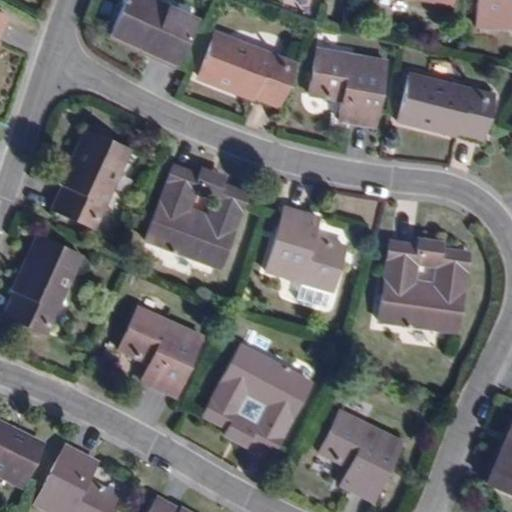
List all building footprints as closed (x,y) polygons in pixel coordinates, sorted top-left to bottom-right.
[(175,65),(195,20),(150,0),(124,0),(112,29),(155,49),(153,54),(175,65)] [(511,28),(511,0),(475,0),(475,28),(511,28)] [(155,49),(112,29),(109,34),(153,54),(155,49)] [(275,105),(292,63),(213,32),(197,74),(275,105)] [(374,126),(385,61),(316,50),(309,89),(325,92),(324,97),(342,100),(339,120),(374,126)] [(480,141),(491,97),(409,76),(397,120),(480,141)] [(91,229),(128,152),(89,133),(52,209),(91,229)] [(218,269),(247,196),(220,185),(214,183),(208,199),(217,203),(209,221),(182,211),(189,192),(198,196),(204,179),(198,177),(172,166),(143,240),(218,269)] [(220,185),(223,177),(201,169),(198,177),(204,179),(214,183),(220,185)] [(329,292),(341,253),(327,248),(329,243),(310,237),(317,218),(283,207),(263,271),(300,283),(295,299),(323,309),(329,292)] [(44,333),(79,256),(39,238),(4,315),(44,333)] [(438,251),(439,242),(416,239),(415,247),(422,248),(432,250),(438,251)] [(341,253),(343,247),(329,243),(327,248),(341,253)] [(456,333),(467,255),(438,251),(432,250),(430,266),(439,267),(436,288),(407,284),(410,263),(420,264),(422,248),(415,247),(387,243),(377,322),(456,333)] [(173,399),(201,338),(136,310),(119,347),(135,354),(132,359),(149,366),(141,385),(173,399)] [(273,452),(311,382),(240,344),(202,414),(228,428),(234,431),(241,417),(232,412),(242,394),(269,409),(259,426),(249,421),(242,436),(248,439),(273,452)] [(132,359),(135,354),(119,347),(117,352),(132,359)] [(371,502),(400,442),(337,412),(319,448),(333,455),(331,461),(347,469),(338,486),(371,502)] [(500,465),(511,437),(511,420),(494,464),(500,465)] [(41,449),(0,428),(0,477),(21,488),(41,449)] [(245,446),(248,439),(242,436),(234,431),(228,428),(224,436),(245,446)] [(511,495),(511,437),(500,465),(494,464),(485,485),(511,495)] [(109,511),(113,504),(99,496),(102,491),(86,482),(96,464),(65,447),(33,506),(45,511),(109,511)] [(333,455),(319,448),(317,454),(331,461),(333,455)] [(113,504),(116,499),(102,491),(99,496),(113,504)] [(174,511),(155,501),(148,511),(174,511)]
